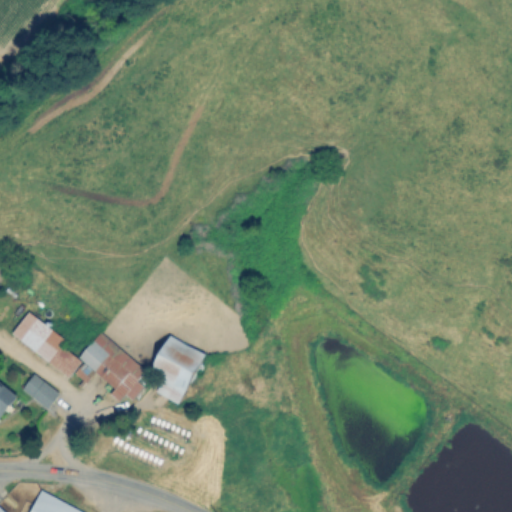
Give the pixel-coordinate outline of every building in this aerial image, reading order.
[(64,338),(27,310),(10,333),(68,376),(81,360),(59,344),(64,338)] [(145,369),(98,331),(77,357),(114,387),(109,393),(118,401),(124,394),(131,399),(143,385),(136,380),(145,369)] [(177,403),(204,353),(168,334),(150,369),(163,375),(155,391),(177,403)] [(47,408),(58,392),(32,373),(20,389),(47,408)] [(0,417),(16,393),(0,382),(0,417)] [(26,511),(84,511),(38,490),(26,511)]
